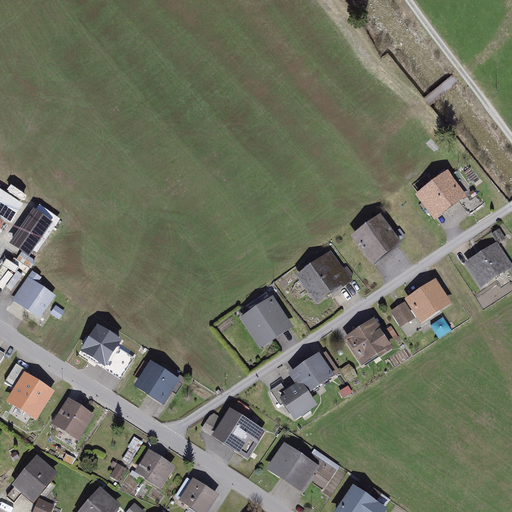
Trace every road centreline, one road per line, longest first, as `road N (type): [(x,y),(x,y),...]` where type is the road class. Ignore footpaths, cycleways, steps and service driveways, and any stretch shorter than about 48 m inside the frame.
road 1 (residential): [(168,435),(511,207)]
road 2 (residential): [(0,327),(168,435)]
road 3 (track): [(409,0),(511,138)]
road 4 (residential): [(168,435),(281,511)]
